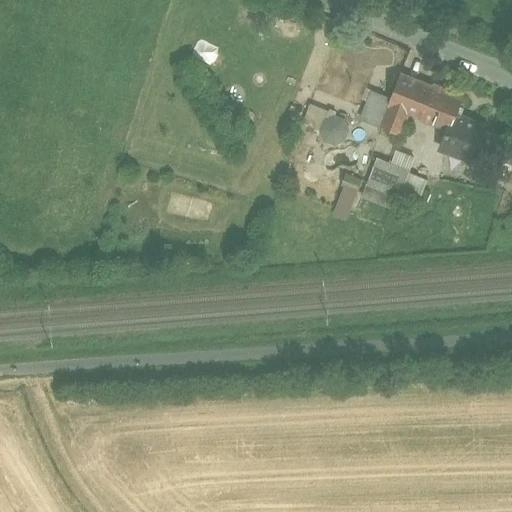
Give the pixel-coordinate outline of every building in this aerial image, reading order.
[(461,99),(396,76),(377,127),(402,136),(409,117),(444,130),(449,132),(455,114),(461,99)] [(321,130),(318,137),(340,146),(351,121),(310,104),(302,123),(321,130)] [(484,123),(455,114),(449,132),(444,130),(437,151),(469,161),(471,162),(481,131),(484,123)] [(495,135),(481,131),(471,162),(469,161),(467,166),(485,171),(495,135)] [(388,167),(377,163),(367,187),(416,206),(426,180),(407,173),(412,159),(393,152),(388,167)] [(347,220),(358,179),(343,175),(332,217),(347,220)]
